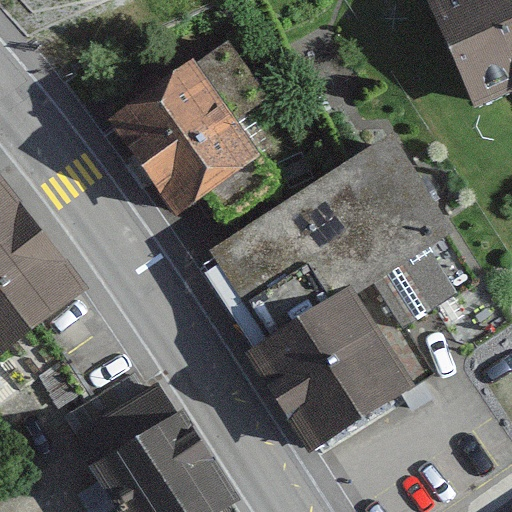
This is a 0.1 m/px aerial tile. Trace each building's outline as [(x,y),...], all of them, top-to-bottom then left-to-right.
[(511,0),(424,0),(472,114),(511,97),(511,0)] [(190,69),(108,121),(173,224),(255,172),(190,69)] [(391,140),(190,251),(324,453),(411,400),(378,341),(473,288),(391,140)] [(0,193),(0,362),(82,296),(0,193)] [(152,388),(66,447),(110,511),(214,511),(215,511),(231,503),(152,388)]
